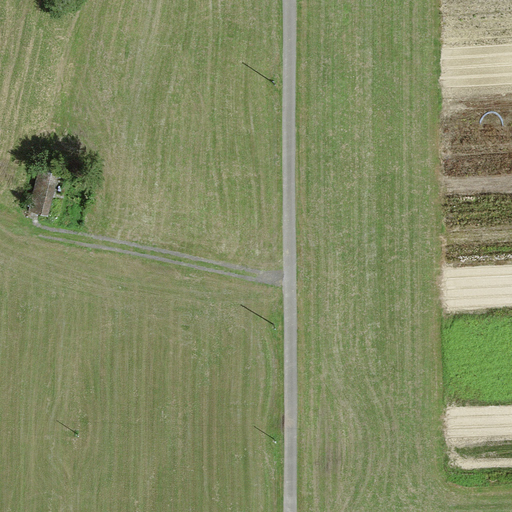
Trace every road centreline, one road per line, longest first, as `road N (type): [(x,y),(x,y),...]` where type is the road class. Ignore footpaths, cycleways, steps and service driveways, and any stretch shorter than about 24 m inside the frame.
road 1 (residential): [(288,511),(284,0)]
road 2 (track): [(286,283),(22,228)]
